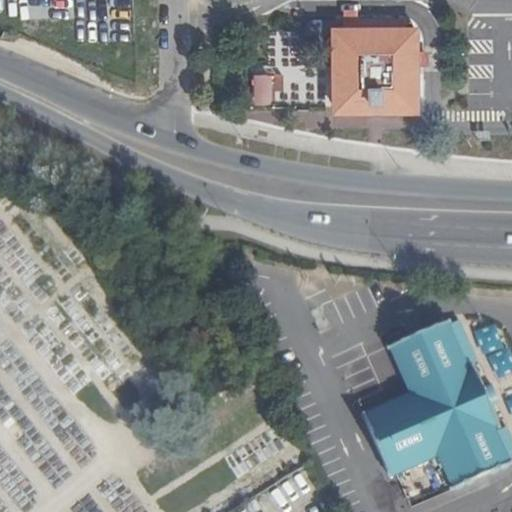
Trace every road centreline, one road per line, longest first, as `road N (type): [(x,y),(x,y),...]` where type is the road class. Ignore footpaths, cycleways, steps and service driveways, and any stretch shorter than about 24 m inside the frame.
road 1 (tertiary): [(0,94),(250,208),(337,225),(511,234)]
road 2 (tertiary): [(511,193),(344,181),(253,165),(115,118),(0,64)]
